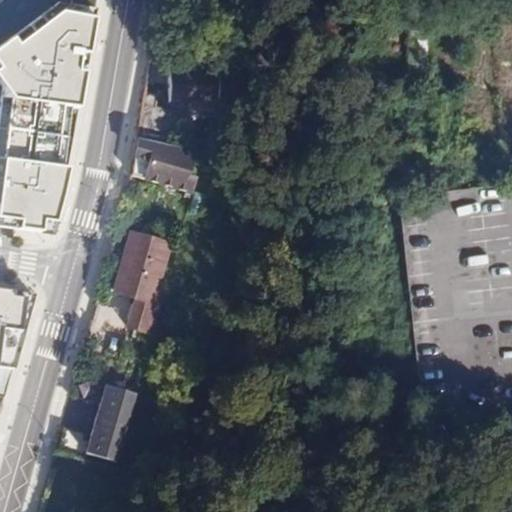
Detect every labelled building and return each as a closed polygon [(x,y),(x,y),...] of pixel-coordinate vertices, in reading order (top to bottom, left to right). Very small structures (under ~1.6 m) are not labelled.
[(0,45),(0,228),(47,235),(64,169),(92,11),(54,6),(0,45)] [(424,77),(424,35),(411,36),(411,77),(424,77)] [(195,72),(162,73),(162,83),(167,102),(234,100),(233,75),(195,76),(195,72)] [(144,105),(155,105),(156,87),(147,86),(144,105)] [(141,140),(180,147),(184,123),(143,116),(139,140),(141,140)] [(134,179),(189,191),(193,177),(187,176),(195,150),(180,147),(141,140),(134,179)] [(122,311),(147,318),(170,237),(132,226),(116,284),(129,287),(122,311)] [(21,293),(0,290),(0,327),(15,329),(21,293)] [(131,394),(102,385),(83,454),(112,462),(131,394)]
